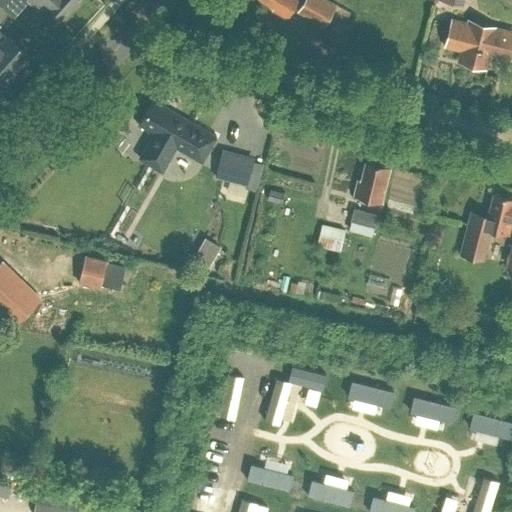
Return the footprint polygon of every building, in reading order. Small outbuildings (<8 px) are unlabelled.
[(31,0),(57,23),(77,0),(31,0)] [(292,6),(323,24),(335,2),(331,0),(263,0),(273,6),(271,9),(286,17),(292,6)] [(438,8),(438,6),(433,4),(430,17),(437,19),(440,8),(438,8)] [(460,61),(485,67),(489,52),(508,57),(511,41),(511,31),(496,27),(496,26),(467,19),(466,22),(451,18),(444,45),(463,50),(460,61)] [(322,39),(339,48),(347,35),(329,26),(322,39)] [(0,78),(4,82),(29,55),(0,29),(0,78)] [(216,135),(152,98),(138,124),(153,132),(139,157),(161,170),(175,145),(201,160),(216,135)] [(213,176),(254,187),(262,161),(251,158),(252,153),(221,145),(213,176)] [(365,161),(361,178),(358,177),(353,194),(380,200),(389,166),(365,161)] [(266,200),(281,203),(283,191),(269,188),(266,200)] [(485,211),(481,226),(467,222),(459,254),(482,260),(490,229),(508,234),(510,224),(511,224),(511,197),(492,193),(488,212),(485,211)] [(350,219),(374,226),(377,213),(353,207),(350,219)] [(374,226),(350,219),(348,229),(372,235),(374,226)] [(78,281),(100,286),(100,283),(120,288),(125,265),(85,255),(78,281)] [(0,263),(0,308),(14,321),(37,297),(22,283),(22,281),(2,262),(0,263)] [(10,453),(8,470),(23,472),(25,455),(10,453)] [(0,493),(7,495),(11,481),(0,478),(0,493)] [(106,511),(108,500),(52,490),(49,505),(90,511),(106,511)]
